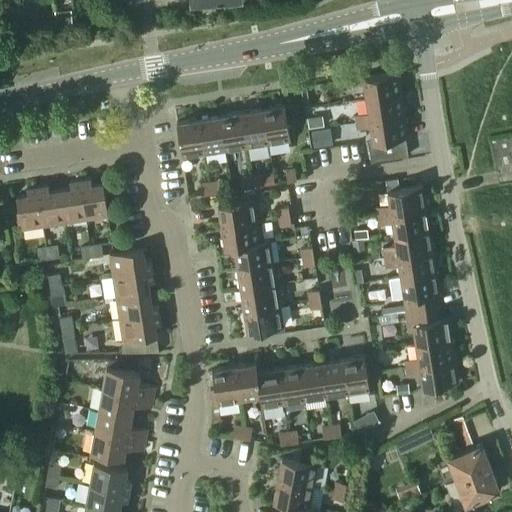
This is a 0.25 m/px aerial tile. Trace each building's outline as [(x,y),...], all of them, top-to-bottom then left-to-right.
[(402,93),(398,71),(362,77),(349,79),(350,87),(363,85),(365,99),(402,93)] [(405,115),(402,93),(365,99),(367,113),(354,115),(356,122),(405,115)] [(284,105),(263,108),(268,144),(290,140),(284,105)] [(268,144),(263,108),(241,111),(247,147),(268,144)] [(247,147),(241,111),(220,115),(226,151),(247,147)] [(226,151),(220,115),(199,118),(204,154),(226,151)] [(408,137),(405,115),(356,122),(357,130),(370,128),(373,141),(368,142),(370,161),(408,155),(405,137),(408,137)] [(322,116),(314,117),(307,118),(309,129),(323,126),(322,116)] [(204,154),(199,118),(176,122),(182,158),(204,154)] [(294,168),(285,170),(287,181),(296,180),(294,168)] [(260,174),(252,176),(253,187),(262,186),(260,174)] [(253,187),(252,176),(242,177),(244,188),(253,187)] [(108,215),(103,182),(92,184),(91,178),(80,179),(86,219),(108,215)] [(86,219),(80,179),(69,181),(70,187),(60,188),(65,222),(86,219)] [(219,192),(218,181),(209,182),(211,194),(219,192)] [(211,194),(209,182),(199,184),(201,195),(211,194)] [(65,222),(60,188),(49,190),(48,184),(37,186),(44,225),(65,222)] [(423,185),(387,190),(389,205),(376,207),(377,214),(426,207),(423,185)] [(44,225),(37,186),(26,188),(27,194),(16,195),(21,229),(44,225)] [(221,226),(257,221),(254,199),(217,205),(221,226)] [(288,207),(277,209),(278,217),(290,216),(288,207)] [(429,228),(426,207),(377,214),(378,222),(391,220),(394,234),(429,228)] [(291,225),(290,216),(278,217),(280,227),(291,225)] [(261,242),(261,241),(257,221),(221,226),(225,248),(233,247),(233,246),(261,242)] [(433,249),(429,228),(394,234),(396,248),(383,250),(384,257),(433,249)] [(366,238),(365,230),(350,232),(352,240),(366,238)] [(269,240),(261,241),(261,242),(233,246),(233,247),(237,268),(273,262),(269,240)] [(101,244),(91,245),(93,256),(103,255),(101,244)] [(58,245),(48,247),(49,258),(60,257),(58,245)] [(93,256),(91,245),(81,247),(82,258),(93,256)] [(49,258),(48,247),(37,249),(39,260),(49,258)] [(313,256),(312,247),(300,248),(302,257),(313,256)] [(142,249),(108,254),(112,276),(152,270),(150,259),(144,260),(142,249)] [(436,271),(433,249),(384,257),(385,265),(398,262),(400,276),(436,271)] [(315,264),(313,256),(302,257),(303,266),(315,264)] [(276,283),(273,262),(237,268),(240,289),(276,283)] [(154,281),(152,270),(112,276),(115,298),(149,292),(148,281),(154,281)] [(363,282),(361,270),(352,272),(354,284),(363,282)] [(439,293),(436,271),(400,276),(405,310),(436,306),(435,294),(439,293)] [(48,275),(50,285),(61,284),(60,273),(48,275)] [(280,305),(276,283),(240,289),(244,310),(280,305)] [(63,294),(61,284),(50,285),(51,296),(63,294)] [(320,298),(319,289),(307,291),(309,300),(320,298)] [(151,303),(149,292),(115,298),(119,319),(159,313),(157,302),(151,303)] [(322,307),(320,298),(309,300),(310,309),(322,307)] [(283,327),(280,305),(244,310),(247,333),(283,327)] [(438,318),(436,306),(405,310),(409,332),(413,332),(415,344),(451,338),(448,316),(438,318)] [(160,323),(159,313),(119,319),(122,341),(156,336),(154,324),(160,323)] [(72,315),(59,317),(60,327),(73,325),(72,315)] [(75,336),(73,325),(60,327),(62,338),(75,336)] [(455,360),(451,338),(415,344),(418,358),(404,360),(405,367),(455,360)] [(364,354),(342,358),(348,394),(369,390),(364,354)] [(348,394),(342,358),(321,361),(326,397),(348,394)] [(458,382),(455,360),(405,367),(407,375),(420,373),(422,388),(458,382)] [(326,397),(321,361),(299,364),(305,400),(326,397)] [(255,362),(234,366),(239,401),(260,398),(256,371),(257,371),(255,362)] [(305,400),(299,364),(278,368),(283,404),(305,400)] [(139,372),(106,366),(102,388),(153,397),(155,387),(137,383),(139,372)] [(239,401),(234,366),(211,369),(217,405),(239,401)] [(278,368),(257,371),(256,371),(260,398),(261,407),(283,404),(278,368)] [(153,397),(102,388),(98,409),(131,415),(133,405),(151,408),(153,397)] [(129,426),(131,415),(98,409),(94,430),(145,440),(147,429),(129,426)] [(374,410),(363,415),(369,426),(379,421),(374,410)] [(341,436),(339,424),(331,426),(332,437),(341,436)] [(241,438),(243,427),(234,425),(232,436),(241,438)] [(428,425),(394,441),(400,453),(434,438),(428,425)] [(332,437),(331,426),(321,427),(323,439),(332,437)] [(252,428),(243,427),(241,438),(250,439),(252,428)] [(143,451),(145,440),(94,430),(90,452),(123,459),(125,447),(143,451)] [(298,442),(297,431),(288,432),(290,444),(298,442)] [(290,444),(288,432),(278,434),(280,445),(290,444)] [(491,468),(482,443),(447,456),(456,479),(491,468)] [(317,464),(281,457),(277,479),(313,485),(317,464)] [(127,467),(93,461),(89,483),(129,490),(131,479),(125,478),(127,467)] [(60,467),(49,465),(47,475),(59,477),(60,467)] [(499,489),(491,468),(456,479),(465,502),(499,489)] [(57,487),(59,477),(47,475),(45,485),(57,487)] [(309,507),(309,506),(313,485),(277,479),(273,501),(282,503),(282,502),(309,507)] [(334,481),(333,489),(344,491),(346,483),(334,481)] [(127,501),(129,490),(89,483),(85,504),(119,510),(121,500),(127,501)] [(343,501),(344,491),(333,489),(331,499),(343,501)] [(317,511),(318,508),(309,506),(309,507),(282,502),(282,503),(280,511),(317,511)]
